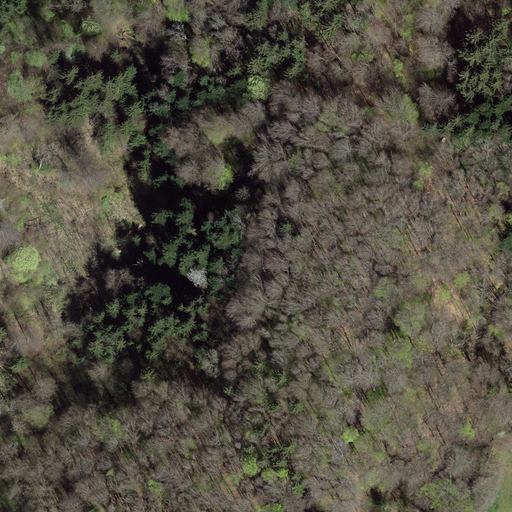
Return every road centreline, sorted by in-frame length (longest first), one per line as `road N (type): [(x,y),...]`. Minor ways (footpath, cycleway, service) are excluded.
road 1 (track): [(452,0),(444,116),(379,265),(356,405),(336,455),(296,511)]
road 2 (track): [(152,511),(186,448),(226,414),(239,390),(244,361),(236,310),(250,189)]
